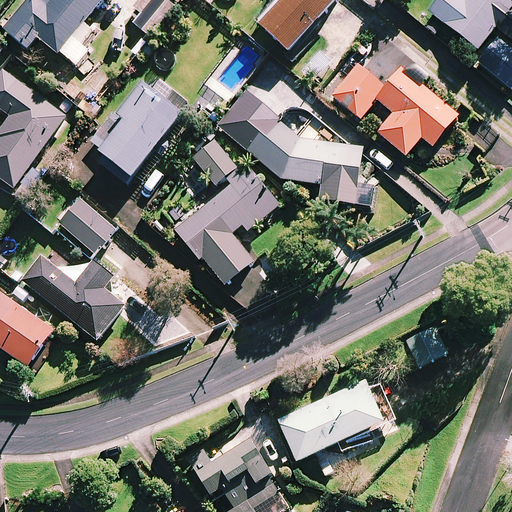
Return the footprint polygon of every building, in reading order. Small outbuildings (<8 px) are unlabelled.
[(112,0),(38,0),(6,33),(29,55),(41,42),(74,74),(91,56),(82,48),(94,36),(85,28),(112,0)] [(179,8),(167,0),(145,0),(130,22),(156,41),(179,8)] [(342,6),(336,0),(288,0),(292,3),(263,34),(292,61),(342,6)] [(511,14),(511,8),(501,0),(442,0),(430,16),(480,55),(511,14)] [(511,52),(500,42),(480,66),(511,92),(511,52)] [(316,99),(275,63),(251,89),(274,110),(283,101),(300,117),(316,99)] [(389,93),(361,69),(334,101),(362,124),(368,117),(384,131),(380,137),(408,161),(424,142),(435,151),(461,121),(405,74),(389,93)] [(69,121),(20,86),(2,112),(14,121),(0,141),(0,180),(17,193),(22,186),(33,194),(45,179),(33,171),(69,121)] [(114,130),(107,124),(91,144),(107,156),(102,161),(135,187),(193,114),(163,91),(156,100),(145,91),(123,119),(114,130)] [(366,154),(318,147),(303,143),(297,136),(277,120),(249,155),(286,184),(324,190),(322,206),(374,213),(376,193),(361,190),(366,154)] [(237,174),(239,172),(217,146),(196,164),(218,190),(228,182),(234,189),(178,236),(202,265),(205,263),(228,291),(257,267),(234,239),(246,230),(251,236),(281,211),(252,176),(246,181),(244,183),(237,174)] [(139,253),(81,205),(63,228),(101,260),(78,288),(44,260),(25,285),(99,345),(126,312),(105,295),(139,253)] [(56,335),(0,296),(0,350),(31,372),(56,335)] [(449,358),(435,327),(407,340),(421,371),(449,358)] [(371,393),(367,385),(280,423),(300,468),(319,460),(326,478),(334,474),(330,465),(381,443),(378,435),(398,426),(381,388),(371,393)] [(281,511),(280,511),(289,506),(246,435),(216,453),(223,465),(199,479),(214,504),(226,497),(234,511),(281,511)]
